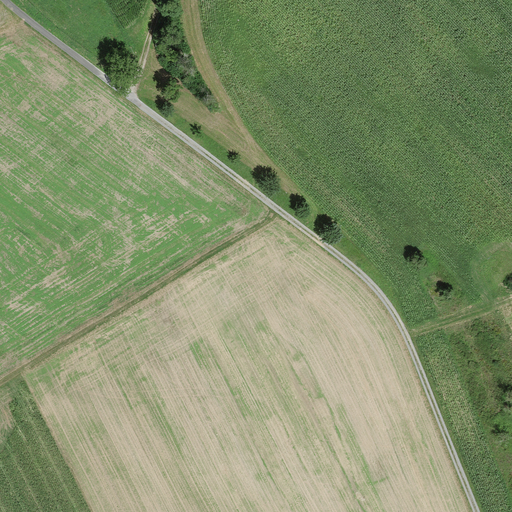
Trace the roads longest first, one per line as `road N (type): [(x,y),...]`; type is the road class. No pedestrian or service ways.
road 1 (track): [(131,94),(380,291),(415,345),(477,511)]
road 2 (track): [(9,0),(131,94)]
